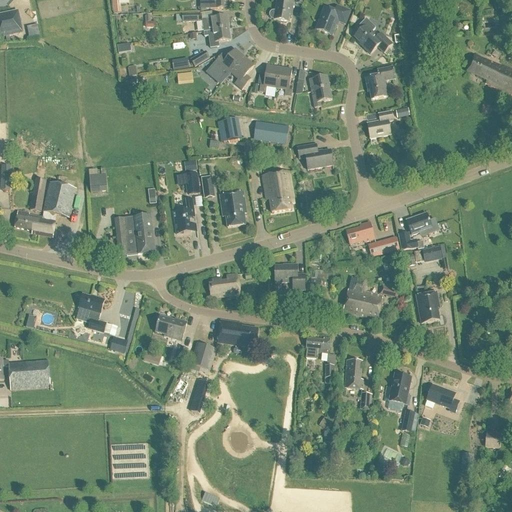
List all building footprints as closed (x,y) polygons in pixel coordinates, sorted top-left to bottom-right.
[(120,14),(118,0),(110,0),(112,15),(120,14)] [(210,3),(210,11),(226,11),(226,3),(232,3),(231,0),(213,0),(213,3),(210,3)] [(290,11),(293,11),(294,4),(277,1),(274,22),(288,24),(290,11)] [(324,10),(315,32),(332,38),(338,24),(345,27),(350,13),(337,8),(335,14),(324,10)] [(0,16),(0,40),(22,36),(18,13),(0,16)] [(198,14),(181,15),(182,24),(198,23),(198,14)] [(511,17),(503,18),(503,30),(511,30),(511,17)] [(204,34),(228,31),(227,19),(208,21),(202,23),(203,30),(204,34)] [(363,50),(370,57),(377,49),(384,55),(392,47),(381,36),(377,39),(371,34),(375,30),(366,21),(357,30),(360,33),(354,39),(364,49),(363,50)] [(157,30),(156,23),(147,25),(148,32),(157,30)] [(27,29),(29,40),(40,38),(37,27),(27,29)] [(210,45),(210,50),(219,49),(218,45),(230,43),(228,31),(204,34),(204,40),(211,39),(212,45),(210,45)] [(118,46),(119,54),(129,52),(127,44),(118,46)] [(209,60),(205,52),(190,61),(195,69),(209,60)] [(224,70),(231,76),(244,60),(235,52),(226,61),(222,57),(213,68),(220,74),(224,70)] [(502,70),(474,58),(466,74),(487,83),(485,87),(511,98),(511,72),(503,69),(502,70)] [(234,86),(242,93),(251,82),(246,78),(254,68),(244,60),(231,76),(238,82),(234,86)] [(206,65),(200,76),(206,79),(212,68),(206,65)] [(267,90),(276,91),(279,70),(266,68),(263,89),(260,88),(259,94),(266,95),(267,90)] [(284,98),(291,99),(292,93),(289,93),(292,72),(279,70),(276,91),(285,93),(284,98)] [(377,73),(378,79),(365,81),(367,90),(369,90),(371,102),(388,99),(385,84),(395,82),(392,70),(377,73)] [(313,89),(314,93),(329,90),(327,78),(309,82),(310,90),(313,89)] [(312,99),(315,111),(321,109),(320,105),(332,102),(329,90),(314,93),(315,98),(312,99)] [(395,112),(396,120),(409,118),(407,110),(395,112)] [(380,124),(367,126),(370,142),(391,138),(388,125),(393,124),(391,114),(378,117),(380,124)] [(227,142),(229,149),(240,147),(239,140),(240,140),(236,120),(217,124),(220,144),(227,142)] [(256,125),(254,142),(285,147),(288,130),(256,125)] [(299,162),(306,161),(308,173),(333,169),(330,153),(317,155),(316,147),(297,150),(299,162)] [(183,163),(184,174),(196,173),(194,162),(183,163)] [(2,190),(9,190),(10,166),(3,166),(2,190)] [(289,174),(262,179),(266,203),(270,202),(272,215),(292,212),(291,205),(294,204),(289,174)] [(184,178),(187,198),(200,197),(198,176),(184,178)] [(200,179),(203,200),(214,198),(212,177),(200,179)] [(100,194),(99,178),(90,179),(91,195),(100,194)] [(45,182),(34,181),(29,212),(41,213),(45,182)] [(43,214),(69,220),(76,191),(50,185),(43,214)] [(244,216),(246,216),(243,195),(220,198),(223,219),(226,219),(227,230),(246,228),(244,216)] [(186,201),(187,212),(173,214),(176,237),(191,235),(189,220),(195,219),(192,201),(186,201)] [(207,202),(211,220),(218,218),(213,201),(207,202)] [(18,214),(15,230),(32,233),(32,236),(53,240),(56,222),(29,218),(29,216),(18,214)] [(406,223),(412,238),(432,231),(426,216),(406,223)] [(149,217),(114,221),(119,258),(127,257),(127,256),(154,253),(149,217)] [(392,220),(385,222),(388,232),(394,231),(392,220)] [(364,243),(364,245),(375,242),(370,225),(360,228),(360,230),(346,234),(350,247),(364,243)] [(408,236),(399,237),(402,253),(418,250),(417,245),(416,242),(410,243),(408,236)] [(375,244),(379,258),(399,251),(396,240),(388,242),(387,240),(375,244)] [(416,266),(425,264),(441,261),(439,250),(423,253),(414,255),(416,266)] [(406,260),(407,263),(410,265),(413,264),(415,262),(414,259),(412,257),(408,257),(406,260)] [(297,267),(288,267),(288,268),(275,268),(275,285),(293,285),(293,293),(305,293),(305,277),(297,277),(297,267)] [(311,271),(310,280),(327,282),(328,273),(311,271)] [(227,283),(221,284),(221,281),(212,282),(212,285),(209,285),(211,301),(240,297),(237,277),(226,278),(227,283)] [(379,296),(397,300),(400,287),(382,282),(379,296)] [(360,293),(359,295),(348,292),(343,315),(377,323),(383,298),(360,293)] [(416,299),(421,327),(439,323),(437,312),(440,311),(436,295),(416,299)] [(79,311),(80,311),(76,322),(90,326),(88,331),(104,336),(106,326),(98,324),(100,317),(105,302),(91,298),(91,299),(83,297),(79,311)] [(155,335),(164,337),(164,339),(182,344),(187,325),(175,321),(174,323),(160,319),(155,335)] [(217,345),(256,351),(259,332),(241,330),(242,326),(220,323),(217,345)] [(324,340),(323,342),(307,341),(305,354),(306,354),(306,361),(316,362),(317,355),(328,357),(330,341),(324,340)] [(191,367),(210,373),(217,352),(197,346),(191,367)] [(174,363),(181,365),(185,350),(178,348),(174,363)] [(146,352),(142,362),(158,366),(161,356),(146,352)] [(9,369),(10,393),(51,390),(48,363),(9,366),(8,363),(2,363),(2,362),(0,361),(0,382),(4,383),(3,369),(9,369)] [(347,363),(345,391),(363,392),(363,382),(360,382),(362,364),(347,363)] [(334,367),(325,367),(325,385),(333,385),(334,367)] [(407,398),(411,380),(395,377),(392,390),(387,389),(384,403),(408,408),(410,399),(407,398)] [(449,414),(455,416),(459,404),(453,402),(455,396),(432,388),(426,403),(450,411),(449,414)] [(372,397),(362,396),(360,412),(370,413),(372,397)] [(415,416),(406,414),(402,433),(411,435),(415,416)] [(318,427),(326,433),(332,424),(323,418),(318,427)] [(485,449),(499,451),(500,434),(493,433),(492,434),(486,433),(485,449)] [(401,449),(407,450),(409,438),(403,437),(401,449)] [(462,455),(460,471),(471,472),(473,456),(462,455)] [(372,470),(377,475),(382,469),(377,465),(372,470)]
